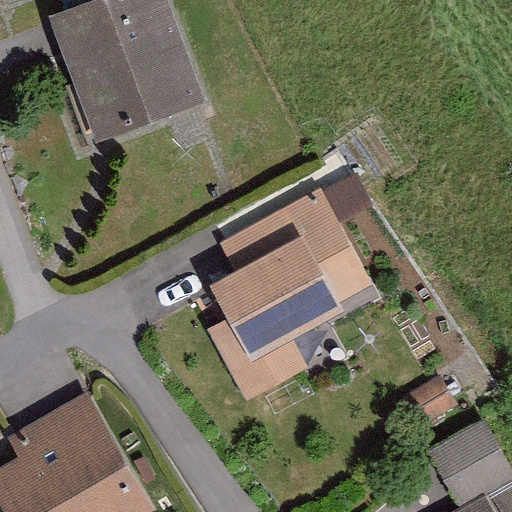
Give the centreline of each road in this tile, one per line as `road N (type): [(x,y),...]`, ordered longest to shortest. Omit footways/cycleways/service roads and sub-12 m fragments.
road 1 (residential): [(233,511),(89,309),(40,341)]
road 2 (residential): [(0,220),(40,341)]
